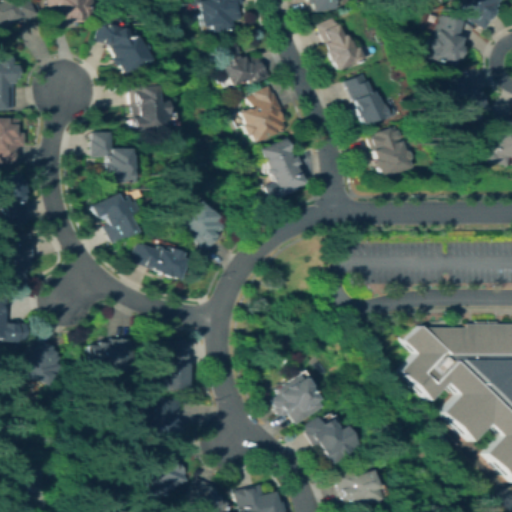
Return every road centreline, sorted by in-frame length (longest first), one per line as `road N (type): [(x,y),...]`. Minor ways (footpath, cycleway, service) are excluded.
road 1 (residential): [(511,212),(319,213),(261,242),(238,266),(219,301),(216,364),(235,419),(287,472),(306,511)]
road 2 (residential): [(216,317),(123,296),(69,243),(49,184),(62,92)]
road 3 (residential): [(270,0),(323,143),(333,213)]
